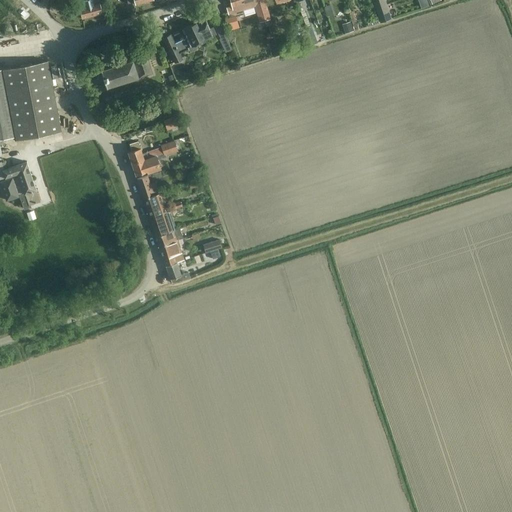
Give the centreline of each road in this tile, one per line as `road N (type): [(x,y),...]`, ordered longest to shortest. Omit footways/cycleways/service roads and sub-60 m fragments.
road 1 (residential): [(74,317),(130,299),(152,265),(121,169),(84,113),(69,40)]
road 2 (residential): [(69,40),(196,0)]
